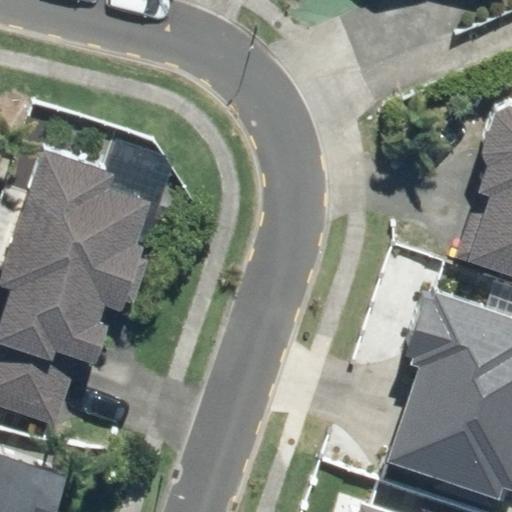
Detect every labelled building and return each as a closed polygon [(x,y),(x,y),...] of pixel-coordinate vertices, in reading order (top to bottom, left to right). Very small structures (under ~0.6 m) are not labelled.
[(511,94),(500,90),(486,98),(474,137),(479,150),(471,175),(476,177),(454,245),(462,248),(461,253),(500,265),(501,260),(511,263),(511,94)] [(107,158),(36,134),(0,241),(0,273),(4,274),(0,285),(0,399),(51,416),(75,345),(87,349),(100,310),(90,307),(96,290),(113,296),(135,230),(127,228),(141,186),(102,173),(107,158)] [(509,477),(511,468),(511,305),(426,277),(423,284),(415,281),(397,339),(407,351),(378,445),(381,446),(378,454),(417,468),(419,461),(433,465),(428,479),(487,500),(496,472),(509,477)] [(0,511),(40,511),(58,461),(0,441),(0,511)] [(406,511),(355,495),(354,500),(343,497),(337,511),(406,511)]
